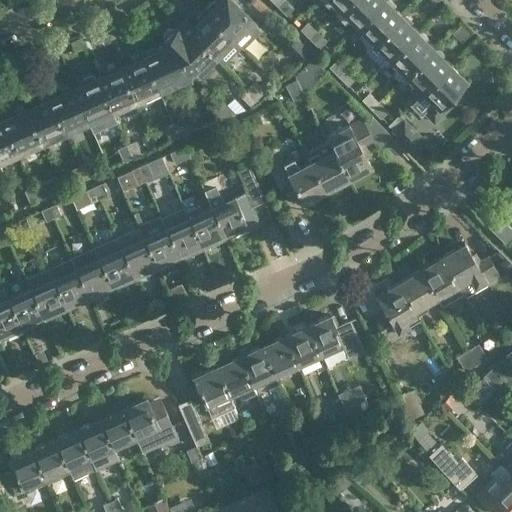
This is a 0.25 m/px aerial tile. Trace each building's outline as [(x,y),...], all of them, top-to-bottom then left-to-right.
[(231,0),(219,0),(206,13),(236,42),(242,48),(261,30),(231,0)] [(286,0),(280,0),(276,5),(286,15),(294,8),(286,0)] [(324,0),(335,11),(347,0),(324,0)] [(347,0),(335,11),(344,20),(347,18),(355,26),(381,0),(347,0)] [(385,1),(384,0),(381,0),(355,26),(363,34),(361,37),(369,45),(371,42),(399,15),(391,6),(385,1)] [(218,60),(236,42),(206,13),(193,26),(185,18),(180,22),(184,26),(210,53),(218,60)] [(385,61),(416,31),(399,15),(371,42),(380,51),(378,53),(385,61)] [(317,31),(307,21),(300,29),(310,38),(317,31)] [(210,53),(184,26),(180,22),(173,29),(172,28),(168,27),(162,33),(163,38),(164,39),(157,45),(160,48),(162,47),(164,49),(168,46),(195,73),(200,78),(218,60),(210,53)] [(327,41),(317,31),(310,38),(319,48),(327,41)] [(402,78),(432,48),(416,31),(385,61),(394,69),(393,70),(402,78)] [(311,52),(296,36),(285,47),(301,62),(311,52)] [(162,47),(160,48),(143,56),(160,94),(183,84),(188,79),(195,73),(168,46),(164,49),(162,47)] [(410,86),(418,94),(449,65),(432,48),(402,78),(402,79),(405,77),(412,84),(410,86)] [(160,94),(143,56),(120,66),(119,66),(136,104),(160,94)] [(338,75),(345,68),(337,59),(329,66),(338,75)] [(136,104),(119,66),(114,65),(107,67),(105,73),(97,76),(114,115),(136,104)] [(449,65),(418,94),(411,102),(420,112),(422,110),(433,121),(459,95),(455,91),(465,81),(449,65)] [(345,68),(338,75),(348,85),(355,78),(345,68)] [(82,83),(73,87),(90,125),(93,132),(117,122),(114,115),(97,76),(96,77),(91,75),(84,78),(82,83)] [(304,93),(297,79),(286,85),(293,99),(304,93)] [(247,88),(258,98),(263,93),(264,92),(254,81),(247,88)] [(90,125),(73,87),(67,85),(60,88),(57,94),(51,97),(49,97),(67,135),(90,125)] [(250,106),(256,100),(258,98),(247,88),(240,95),(250,106)] [(371,109),(379,101),(369,92),(361,99),(371,109)] [(258,98),(256,100),(259,103),(266,96),(263,93),(258,98)] [(34,104),(26,108),(43,146),(67,135),(49,97),(44,96),(36,99),(34,104)] [(379,101),(371,109),(381,118),(388,111),(379,101)] [(43,146),(26,108),(21,106),(13,109),(11,114),(4,118),(21,156),(43,146)] [(410,147),(420,136),(400,115),(389,126),(410,147)] [(373,116),(363,121),(372,138),(386,130),(373,116)] [(0,165),(21,156),(4,118),(3,118),(0,117),(0,165)] [(348,179),(371,167),(361,147),(373,140),(372,138),(363,121),(361,117),(326,135),(328,141),(348,179)] [(173,123),(179,137),(188,133),(182,119),(173,123)] [(170,141),(179,137),(173,123),(164,128),(170,141)] [(126,144),(132,158),(142,154),(136,140),(126,144)] [(306,152),(326,191),(348,179),(328,141),(306,152)] [(123,162),(132,158),(126,144),(117,148),(123,162)] [(175,163),(189,157),(184,146),(170,152),(175,163)] [(304,202),(326,191),(306,152),(305,152),(309,160),(298,166),(294,158),(285,163),(282,158),(269,165),(281,189),(294,182),(304,202)] [(79,165),(86,179),(95,175),(89,161),(79,165)] [(144,177),(145,177),(152,174),(147,162),(139,166),(144,177)] [(227,239),(259,224),(251,206),(265,200),(258,186),(248,164),(235,169),(244,190),(211,205),(227,239)] [(76,183),(86,179),(79,165),(70,169),(76,183)] [(146,181),(145,177),(144,177),(139,166),(131,169),(138,184),(146,181)] [(33,186),(39,199),(49,195),(42,182),(33,186)] [(94,186),(99,197),(106,194),(102,183),(94,186)] [(30,203),(39,199),(33,186),(24,190),(30,203)] [(91,201),(99,197),(94,186),(86,189),(91,201)] [(48,206),(53,217),(61,214),(56,203),(48,206)] [(187,211),(189,215),(204,249),(227,239),(211,205),(201,209),(199,205),(187,211)] [(46,221),(53,217),(48,206),(41,209),(46,221)] [(162,217),(166,225),(181,259),(204,249),(189,215),(187,211),(185,207),(162,217)] [(511,228),(498,215),(488,225),(505,242),(511,234),(511,228)] [(3,227),(8,238),(23,231),(18,220),(3,227)] [(116,235),(136,279),(159,269),(143,235),(139,225),(116,235)] [(181,259),(166,225),(143,235),(159,269),(181,259)] [(0,241),(8,238),(3,227),(0,228),(0,241)] [(93,246),(113,290),(136,279),(116,235),(93,246)] [(464,242),(443,255),(464,292),(467,297),(500,278),(487,255),(475,262),(464,242)] [(91,300),(113,290),(93,246),(71,256),(75,266),(91,300)] [(497,265),(506,260),(501,252),(492,257),(497,265)] [(460,285),(443,255),(420,268),(437,298),(442,305),(464,292),(460,285)] [(75,266),(53,276),(68,310),(91,300),(75,266)] [(420,268),(398,281),(415,311),(417,314),(428,308),(426,305),(437,298),(420,268)] [(68,310),(53,276),(30,286),(46,320),(68,310)] [(407,342),(427,330),(415,311),(398,281),(377,293),(388,314),(376,320),(389,343),(401,336),(403,335),(407,342)] [(30,286),(8,296),(23,330),(46,320),(30,286)] [(23,330),(8,296),(0,299),(0,339),(0,340),(23,330)] [(349,358),(365,351),(351,319),(335,326),(330,314),(307,324),(321,357),(344,347),(349,358)] [(321,357),(307,324),(284,334),(298,367),(321,357)] [(298,367),(284,334),(262,344),(276,377),(298,367)] [(467,349),(476,364),(487,358),(478,343),(467,349)] [(254,387),(265,382),(276,377),(262,344),(239,354),(254,387)] [(465,371),(476,364),(467,349),(456,356),(465,371)] [(242,399),(256,393),(254,387),(239,354),(217,364),(231,397),(239,393),(242,399)] [(217,428),(238,418),(233,407),(235,406),(231,397),(217,364),(194,375),(217,428)] [(502,378),(492,367),(484,375),(494,385),(502,378)] [(477,381),(466,392),(477,403),(488,392),(477,381)] [(424,413),(413,389),(399,395),(410,419),(424,413)] [(360,397),(363,405),(375,400),(371,392),(360,397)] [(340,398),(345,409),(352,406),(347,395),(340,398)] [(456,402),(450,395),(440,404),(447,411),(456,402)] [(146,397),(122,407),(137,440),(141,450),(176,435),(161,402),(150,407),(146,397)] [(196,445),(209,440),(191,398),(178,404),(196,445)] [(337,412),(345,409),(340,398),(332,401),(337,412)] [(137,440),(122,407),(100,417),(114,450),(137,440)] [(118,458),(114,450),(100,417),(77,427),(92,460),(96,468),(118,458)] [(429,453),(439,444),(427,431),(429,429),(420,420),(410,429),(415,438),(429,453)] [(77,427),(55,437),(69,470),(73,479),(96,468),(92,460),(77,427)] [(55,437),(33,447),(47,480),(69,470),(55,437)] [(441,442),(439,444),(429,453),(428,453),(460,488),(477,473),(462,456),(457,460),(441,442)] [(47,480),(33,447),(9,458),(11,461),(8,462),(12,471),(5,474),(13,494),(23,489),(24,490),(47,480)] [(217,461),(214,453),(205,457),(208,464),(217,461)] [(256,460),(241,466),(250,485),(264,479),(256,460)] [(510,473),(501,464),(491,473),(492,474),(484,483),(485,485),(483,487),(482,487),(475,494),(491,511),(502,500),(511,510),(511,473),(511,472),(510,473)] [(237,472),(217,481),(224,494),(245,485),(237,472)] [(406,511),(414,506),(404,494),(396,500),(405,511),(406,511)] [(168,511),(161,496),(144,504),(147,511),(168,511)] [(191,497),(169,506),(171,511),(189,511),(196,509),(191,497)] [(117,498),(110,501),(115,511),(122,509),(117,498)] [(106,511),(114,511),(115,511),(110,501),(103,504),(106,511)] [(471,511),(463,503),(455,509),(455,510),(452,511),(471,511)]
